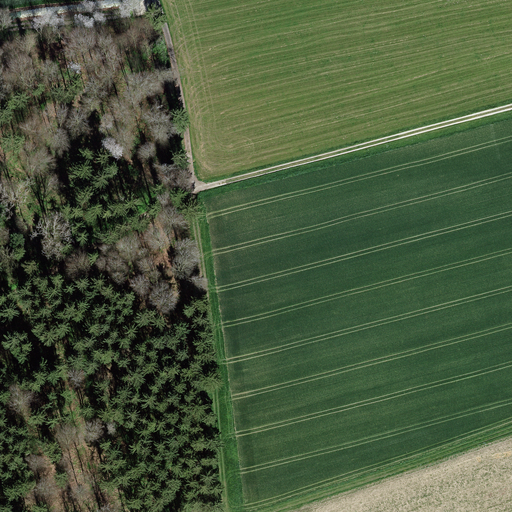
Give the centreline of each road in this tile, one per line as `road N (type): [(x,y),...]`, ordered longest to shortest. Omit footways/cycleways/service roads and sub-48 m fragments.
road 1 (track): [(511,105),(193,188)]
road 2 (track): [(193,188),(226,511)]
road 3 (track): [(262,511),(511,427)]
road 4 (track): [(0,302),(193,188)]
road 5 (track): [(154,0),(185,88),(193,188)]
